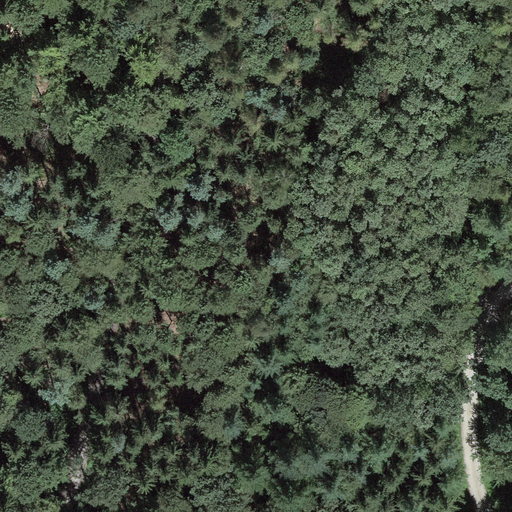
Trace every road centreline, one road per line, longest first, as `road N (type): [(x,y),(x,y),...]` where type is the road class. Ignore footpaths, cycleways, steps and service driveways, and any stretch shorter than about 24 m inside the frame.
road 1 (track): [(56,511),(179,0)]
road 2 (track): [(476,0),(467,439),(482,511)]
